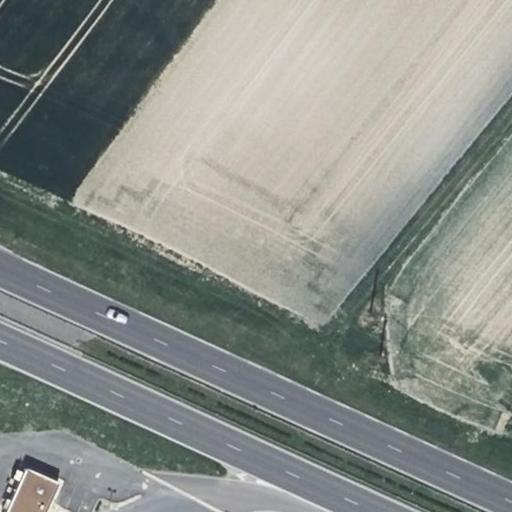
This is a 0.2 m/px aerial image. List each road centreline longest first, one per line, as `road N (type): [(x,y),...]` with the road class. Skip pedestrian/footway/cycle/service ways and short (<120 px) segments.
road 1 (primary): [(511,503),(0,269)]
road 2 (primary): [(0,343),(373,511)]
road 3 (track): [(511,120),(338,331)]
